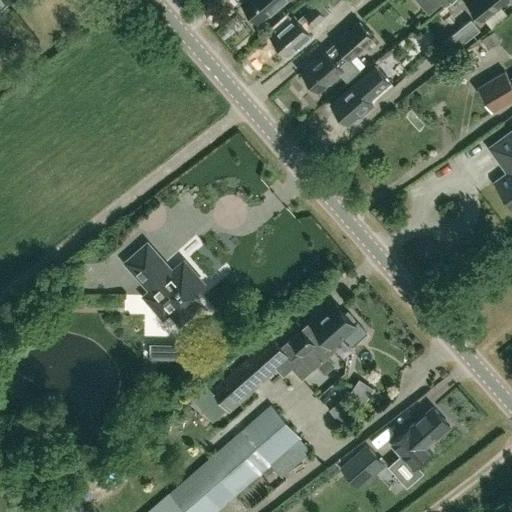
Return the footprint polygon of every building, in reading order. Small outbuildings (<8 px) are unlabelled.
[(250,10),(249,14),(253,19),(257,18),(259,20),(269,11),(271,13),(285,0),(245,0),(243,2),(250,10)] [(288,53),(298,44),(300,47),(314,34),(310,30),(331,11),(320,0),(319,0),(299,18),(296,14),(272,35),(280,44),(278,45),(284,52),(286,51),(288,53)] [(482,20),(507,0),(475,0),(470,4),(482,20)] [(446,39),(454,49),(480,28),(471,18),(446,39)] [(361,69),(352,58),(375,36),(361,20),(304,71),(311,79),(308,82),(314,89),(317,86),(320,89),(330,80),(332,82),(341,74),(347,81),(361,69)] [(347,120),(349,122),(359,113),(361,115),(374,103),(369,98),(386,83),(390,79),(377,64),(356,83),(333,104),(339,111),(338,116),(343,121),(347,120)] [(511,77),(510,79),(505,71),(478,87),(493,111),(511,99),(511,77)] [(511,201),(511,129),(490,146),(508,171),(496,180),(511,201)] [(164,317),(171,312),(180,323),(202,304),(192,293),(203,283),(184,262),(172,272),(148,244),(127,262),(152,290),(145,296),(164,317)] [(212,389),(211,389),(228,408),(230,410),(278,368),(284,375),(292,368),(301,378),(305,375),(314,366),(316,367),(318,365),(328,356),(336,349),(332,345),(343,336),(351,345),(365,333),(357,324),(355,326),(351,321),(355,318),(348,309),(344,313),(337,305),(315,325),(312,322),(287,344),(282,349),(271,337),(212,389)] [(150,355),(182,356),(182,344),(150,343),(150,355)] [(271,403),(145,511),(212,511),(261,469),(269,462),(274,468),(282,477),(312,451),(299,437),(299,436),(271,403)] [(435,407),(394,442),(403,452),(390,464),(407,484),(423,471),(417,465),(434,450),(429,444),(451,424),(435,407)] [(358,487),(386,464),(368,444),(342,468),(358,487)]
